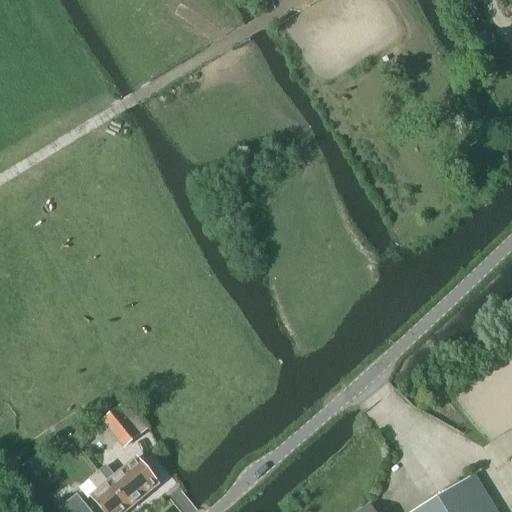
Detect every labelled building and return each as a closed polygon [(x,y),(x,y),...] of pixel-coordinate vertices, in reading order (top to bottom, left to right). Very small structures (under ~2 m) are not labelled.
[(118,409),(101,423),(123,450),(140,436),(118,409)] [(50,465),(43,454),(28,463),(35,474),(37,473),(50,465)] [(104,467),(97,473),(128,509),(155,487),(133,461),(113,478),(104,467)] [(97,473),(86,482),(95,492),(87,498),(98,511),(124,511),(128,509),(97,473)] [(491,511),(472,479),(418,511),(491,511)] [(0,505),(2,506),(8,494),(1,491),(0,493),(0,505)] [(61,511),(88,511),(75,496),(59,509),(61,511)]
